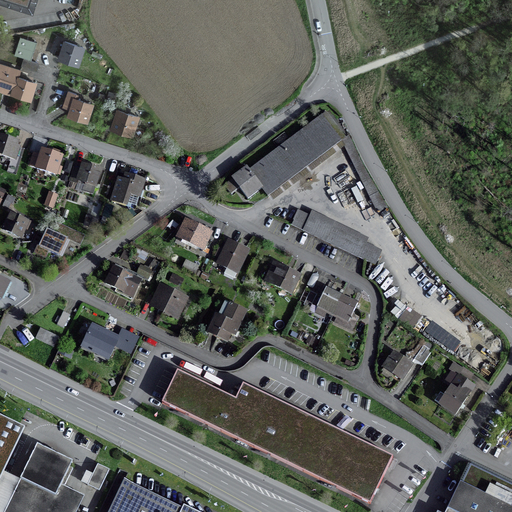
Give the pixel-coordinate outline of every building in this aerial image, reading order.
[(0,0),(0,2),(33,13),(37,0),(0,0)] [(85,46),(63,39),(57,59),(79,66),(85,46)] [(24,56),(39,62),(42,53),(27,47),(24,56)] [(24,58),(21,66),(36,70),(38,62),(24,58)] [(16,75),(19,76),(22,69),(0,61),(0,90),(10,94),(16,75)] [(38,81),(19,76),(16,75),(10,94),(31,100),(33,94),(41,96),(45,84),(38,82),(38,81)] [(79,93),(67,90),(62,106),(69,108),(66,116),(88,122),(94,102),(78,97),(79,93)] [(116,93),(109,91),(106,98),(113,100),(116,93)] [(140,139),(144,128),(137,126),(140,115),(116,108),(109,130),(140,139)] [(340,142),(320,116),(248,171),(261,188),(268,197),(340,142)] [(7,172),(16,175),(24,149),(21,148),(21,147),(18,146),(20,141),(0,134),(0,155),(11,159),(7,172)] [(60,166),(64,155),(41,148),(39,154),(33,152),(28,166),(35,168),(34,169),(57,176),(58,174),(60,175),(63,167),(60,166)] [(70,173),(73,162),(67,160),(63,172),(70,173)] [(69,181),(70,182),(68,188),(82,193),(82,191),(93,195),(95,188),(97,188),(101,175),(103,169),(81,163),(80,168),(73,166),(69,181)] [(232,179),(247,199),(261,188),(248,171),(246,169),(232,179)] [(134,205),(137,206),(146,181),(148,182),(149,178),(145,177),(145,179),(140,178),(125,172),(124,174),(117,171),(115,177),(117,178),(110,201),(127,207),(133,209),(134,205)] [(58,195),(49,192),(44,206),(53,209),(58,195)] [(13,205),(16,199),(8,195),(2,206),(8,209),(11,204),(13,205)] [(309,217),(297,211),(291,226),(370,264),(377,250),(366,244),(368,240),(311,213),(309,217)] [(6,218),(1,230),(22,239),(26,230),(28,231),(32,222),(10,212),(7,219),(6,218)] [(96,228),(99,219),(86,215),(83,224),(96,228)] [(185,218),(175,237),(204,251),(213,232),(185,218)] [(70,241),(80,245),(85,235),(56,222),(53,230),(47,227),(39,245),(37,245),(33,254),(46,259),(49,252),(62,258),(70,241)] [(250,250),(227,239),(223,249),(219,247),(215,256),(218,258),(215,264),(218,265),(216,269),(225,273),(223,276),(233,281),(236,274),(238,275),(250,250)] [(120,258),(128,261),(131,253),(123,250),(120,258)] [(195,275),(199,266),(186,260),(181,269),(195,275)] [(302,275),(273,261),(263,281),(292,295),(302,275)] [(141,265),(136,274),(149,280),(153,270),(141,265)] [(142,280),(113,266),(104,283),(116,289),(114,291),(131,300),(132,298),(133,299),(142,280)] [(199,278),(205,280),(208,274),(203,271),(199,278)] [(180,286),(184,279),(173,273),(169,281),(180,286)] [(306,285),(313,288),(319,276),(312,273),(306,285)] [(0,299),(2,300),(11,281),(0,275),(0,299)] [(160,284),(149,307),(178,321),(189,298),(160,284)] [(358,302),(356,302),(329,289),(325,287),(317,307),(312,304),(317,294),(310,291),(304,305),(310,308),(309,311),(315,314),(313,318),(321,322),(322,318),(324,318),(325,317),(330,318),(332,316),(336,318),(334,323),(353,332),(357,322),(354,312),(358,302)] [(216,313),(206,334),(228,344),(231,335),(237,338),(240,332),(238,331),(248,311),(229,302),(229,303),(225,301),(219,315),(216,313)] [(417,333),(427,320),(405,304),(396,318),(417,333)] [(57,325),(63,328),(70,314),(64,312),(57,325)] [(259,322),(261,317),(256,314),(253,320),(259,322)] [(425,332),(438,342),(445,332),(433,322),(425,332)] [(131,355),(140,337),(122,328),(118,336),(92,323),(80,348),(109,362),(115,348),(131,355)] [(59,337),(40,328),(35,339),(54,348),(59,337)] [(442,343),(446,346),(452,339),(448,335),(442,343)] [(306,343),(312,346),(315,338),(309,336),(306,343)] [(348,348),(355,350),(358,343),(350,340),(348,348)] [(389,356),(381,367),(383,368),(382,371),(383,372),(381,374),(390,379),(393,375),(403,381),(415,363),(421,367),(432,352),(418,343),(412,351),(409,349),(403,356),(394,350),(390,357),(389,356)] [(436,372),(441,367),(435,362),(430,368),(436,372)] [(438,405),(455,416),(456,415),(459,416),(466,406),(463,405),(476,386),(460,375),(464,369),(454,362),(449,369),(450,371),(442,382),(449,387),(438,405)] [(163,401),(161,404),(370,504),(377,490),(388,467),(393,457),(335,429),(242,385),(238,393),(230,389),(227,395),(177,371),(175,375),(173,380),(170,385),(168,391),(165,396),(163,401)] [(4,472),(25,428),(0,416),(0,511),(4,511),(20,480),(13,476),(4,472)] [(52,511),(65,487),(74,469),(71,467),(73,462),(53,453),(37,445),(20,480),(4,511),(52,511)] [(445,511),(437,511),(511,511),(511,482),(472,463),(471,465),(469,464),(460,483),(459,483),(445,511)] [(86,471),(81,483),(100,491),(110,470),(98,464),(93,474),(86,471)] [(202,511),(184,503),(182,506),(124,478),(107,511),(202,511)] [(77,511),(85,496),(65,487),(52,511),(77,511)]
